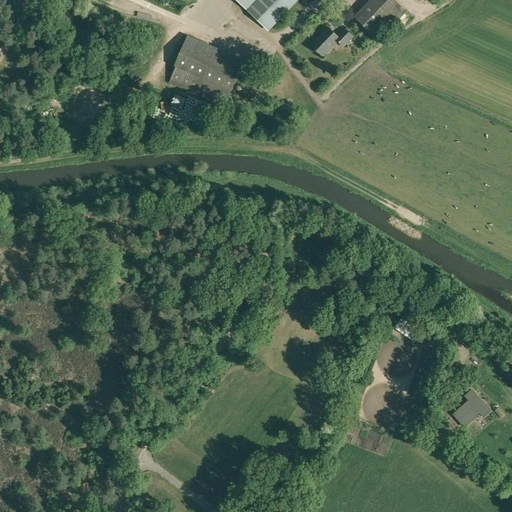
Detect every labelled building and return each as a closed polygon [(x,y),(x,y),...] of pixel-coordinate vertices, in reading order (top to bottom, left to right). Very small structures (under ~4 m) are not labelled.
[(237,0),(243,5),(267,28),(294,0),(237,0)] [(405,11),(393,0),(371,0),(355,17),(378,40),(405,11)] [(68,4),(58,20),(65,24),(75,9),(68,4)] [(344,47),(353,37),(344,28),(337,36),(328,27),(311,45),(323,57),(338,41),(344,47)] [(187,34),(175,79),(200,85),(202,76),(212,79),(212,81),(222,83),(223,77),(231,80),(238,56),(219,51),(221,43),(187,34)] [(120,121),(129,118),(127,111),(117,114),(120,121)] [(444,347),(446,345),(425,329),(404,314),(394,328),(415,343),(415,342),(436,357),(437,356),(447,364),(454,355),(444,347)] [(464,427),(480,413),(483,417),(490,411),(472,390),(465,396),(469,400),(453,414),(464,427)] [(506,483),(499,478),(493,487),(500,492),(506,483)]
